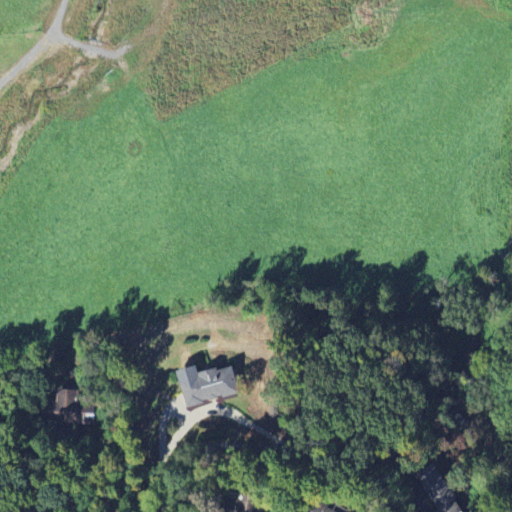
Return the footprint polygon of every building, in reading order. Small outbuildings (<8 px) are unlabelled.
[(177,371),(187,409),(236,395),(228,365),(199,373),(197,365),(177,371)] [(94,423),(95,403),(76,403),(77,390),(58,389),(58,402),(43,401),(43,421),(94,423)] [(416,475),(439,511),(462,511),(465,511),(434,463),(416,475)] [(255,511),(256,498),(225,497),(224,511),(255,511)] [(334,510),(313,500),(307,511),(345,511),(336,507),(334,510)]
